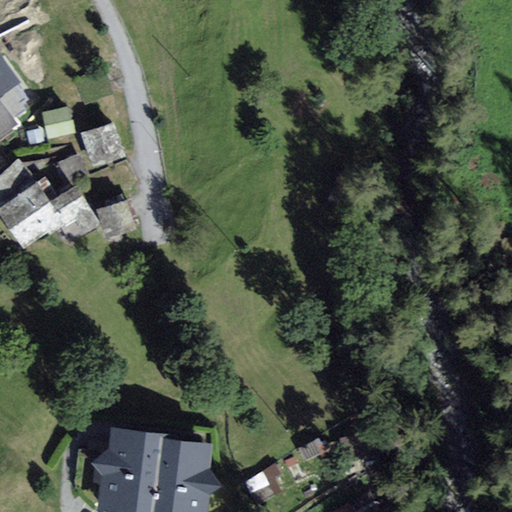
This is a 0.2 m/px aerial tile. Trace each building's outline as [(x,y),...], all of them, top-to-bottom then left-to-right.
[(3,51),(0,52),(0,133),(39,108),(3,51)] [(70,99),(39,108),(47,137),(78,129),(70,99)] [(112,122),(79,135),(92,168),(125,154),(112,122)] [(0,206),(34,177),(17,158),(0,173),(0,206)] [(79,177),(44,198),(59,225),(69,241),(104,221),(96,206),(79,177)] [(33,186),(0,207),(0,214),(23,249),(59,225),(33,186)] [(126,195),(96,206),(104,221),(120,231),(137,225),(126,195)] [(208,511),(217,429),(106,418),(95,511),(208,511)] [(322,511),(357,511),(351,499),(322,511)]
